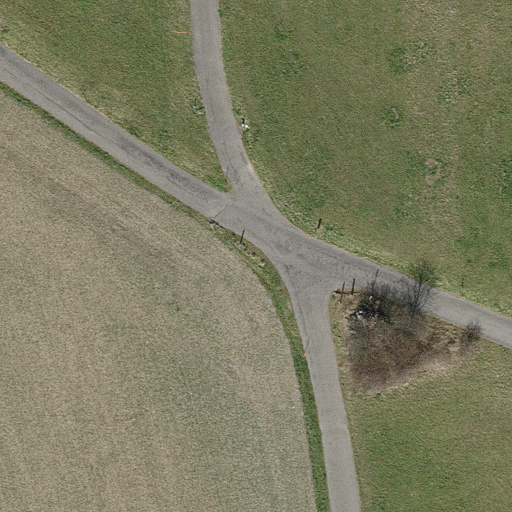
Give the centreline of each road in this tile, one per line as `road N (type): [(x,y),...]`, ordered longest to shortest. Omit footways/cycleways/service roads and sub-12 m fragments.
road 1 (track): [(511,342),(290,256),(0,56)]
road 2 (track): [(221,0),(230,134),(255,200),(304,283),(346,511)]
